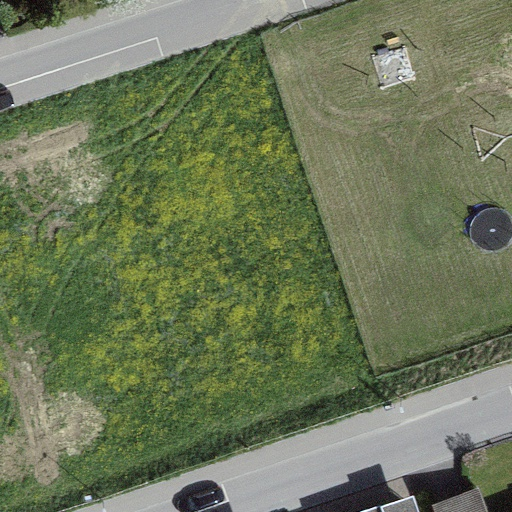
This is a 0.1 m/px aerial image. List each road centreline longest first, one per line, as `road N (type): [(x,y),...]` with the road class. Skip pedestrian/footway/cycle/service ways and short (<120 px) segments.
road 1 (residential): [(205,511),(511,408)]
road 2 (residential): [(0,86),(281,0)]
